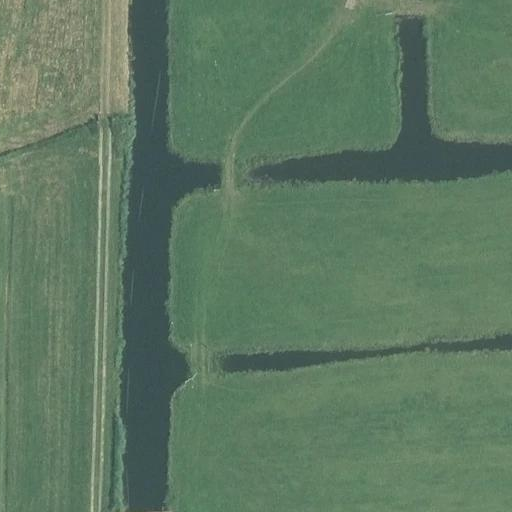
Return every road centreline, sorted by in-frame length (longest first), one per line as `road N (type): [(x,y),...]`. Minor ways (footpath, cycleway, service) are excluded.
road 1 (track): [(94,511),(107,0)]
road 2 (track): [(511,503),(299,511)]
